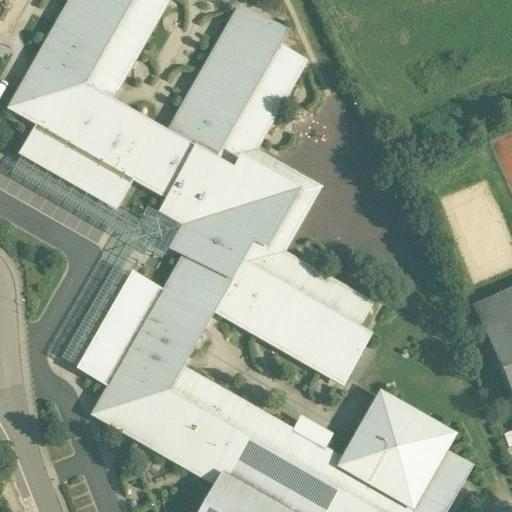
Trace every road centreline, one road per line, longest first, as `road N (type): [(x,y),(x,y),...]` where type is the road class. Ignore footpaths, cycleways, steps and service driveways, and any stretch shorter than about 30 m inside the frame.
road 1 (residential): [(5,400),(0,279)]
road 2 (residential): [(49,511),(5,400)]
